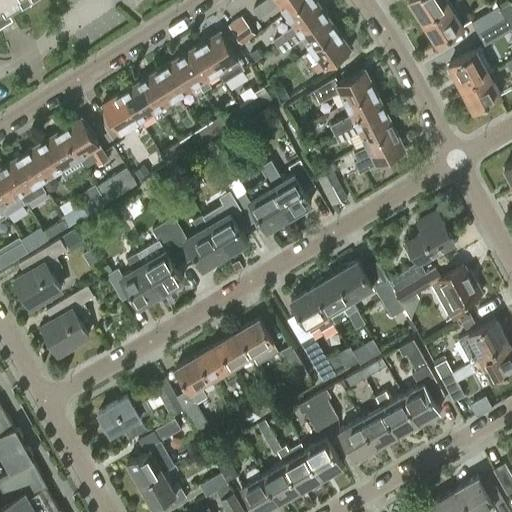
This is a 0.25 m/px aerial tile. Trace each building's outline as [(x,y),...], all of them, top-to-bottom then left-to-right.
[(0,0),(0,19),(8,14),(7,12),(22,2),(24,4),(30,0),(0,0)] [(287,12),(304,0),(262,0),(253,6),(260,15),(279,1),(287,12)] [(317,0),(304,0),(287,12),(295,23),(273,39),(277,45),(325,12),(317,0)] [(410,0),(423,20),(449,4),(446,0),(410,0)] [(511,4),(509,0),(504,0),(497,5),(504,17),(511,28),(511,4)] [(449,4),(423,20),(437,41),(462,25),(449,4)] [(470,21),(478,33),(504,17),(497,5),(493,8),(470,21)] [(325,12),(277,45),(282,52),(304,36),(313,48),(338,30),(325,12)] [(242,14),(228,24),(242,43),(256,33),(242,14)] [(478,33),(485,45),(511,28),(504,17),(478,33)] [(221,30),(201,42),(218,70),(224,80),(245,67),(237,56),(221,30)] [(338,30),(313,48),(319,57),(312,63),(313,64),(305,70),(314,83),(321,78),(316,72),(351,48),(338,30)] [(201,42),(181,54),(203,90),(212,85),(207,77),(218,70),(201,42)] [(462,86),(488,71),(475,48),(449,63),(462,86)] [(203,90),(181,54),(161,67),(178,94),(191,87),(196,95),(203,90)] [(178,94),(161,67),(141,78),(164,115),(172,110),(166,102),(178,94)] [(347,102),(375,88),(365,68),(339,81),(335,75),(313,88),(320,101),(341,90),(347,102)] [(500,94),(488,71),(462,86),(474,108),(500,94)] [(164,115),(141,78),(122,91),(139,118),(152,111),(157,119),(164,115)] [(256,95),(240,105),(246,115),(272,98),(264,84),(254,91),(256,95)] [(375,88),(347,102),(352,112),(330,123),(335,133),(385,108),(375,88)] [(139,118),(122,91),(102,103),(119,131),(139,118)] [(240,105),(220,117),(226,128),(246,116),(245,115),(246,115),(240,105)] [(395,129),(385,108),(335,133),(339,141),(361,129),(367,143),(395,129)] [(62,127),(84,164),(95,157),(99,164),(114,155),(111,150),(106,153),(105,151),(110,148),(105,139),(100,142),(99,141),(98,141),(81,115),(62,127)] [(220,117),(219,115),(198,127),(206,140),(226,128),(220,117)] [(84,164),(62,127),(42,140),(59,168),(60,167),(65,175),(84,164)] [(206,140),(198,127),(179,139),(187,152),(206,140)] [(395,129),(367,143),(353,151),(357,158),(354,160),(360,171),(377,162),(405,148),(395,129)] [(187,152),(179,139),(159,151),(162,156),(162,155),(167,164),(187,152)] [(59,168),(42,140),(23,152),(40,180),(59,168)] [(40,180),(23,152),(2,165),(19,193),(26,203),(46,189),(40,180)] [(162,155),(162,156),(131,174),(137,183),(167,164),(162,155)] [(271,157),(259,165),(267,176),(272,186),(290,215),(312,202),(306,190),(315,185),(300,159),(289,166),(294,173),(284,179),(271,157)] [(332,159),(313,169),(332,205),(348,196),(333,169),(336,167),(332,159)] [(2,165),(0,165),(0,204),(19,193),(2,165)] [(137,183),(131,174),(111,187),(107,181),(97,186),(102,193),(107,201),(137,183)] [(247,191),(235,197),(251,223),(261,217),(268,228),(290,215),(272,186),(267,176),(245,189),(247,191)] [(102,193),(97,186),(96,183),(84,191),(88,198),(81,203),(87,214),(107,201),(102,193)] [(209,224),(208,224),(226,253),(248,240),(241,229),(251,223),(235,197),(225,204),(229,212),(209,224)] [(68,226),(87,214),(81,203),(61,215),(63,217),(68,226)] [(419,260),(420,260),(455,242),(438,210),(417,221),(422,232),(408,239),(419,260)] [(174,214),(162,221),(186,261),(197,255),(204,267),(226,253),(208,224),(209,224),(201,213),(192,219),(199,230),(187,237),(174,214)] [(68,226),(63,217),(43,229),(44,230),(43,231),(47,238),(68,226)] [(158,238),(137,250),(161,291),(183,278),(177,267),(186,261),(162,221),(152,227),(158,238)] [(47,238),(43,231),(44,230),(43,229),(41,225),(22,237),(22,239),(25,242),(29,249),(29,250),(47,238)] [(25,272),(14,279),(30,305),(60,288),(51,272),(62,266),(55,256),(66,249),(59,238),(19,261),(25,272)] [(29,249),(25,242),(22,239),(0,252),(0,253),(6,263),(29,249)] [(118,267),(108,273),(122,299),(133,292),(140,304),(161,291),(137,250),(126,257),(134,269),(123,275),(118,267)] [(356,258),(334,271),(350,298),(351,297),(364,290),(367,293),(374,289),(362,268),(356,258)] [(409,267),(389,279),(395,290),(424,273),(426,271),(420,260),(419,260),(409,266),(409,267)] [(464,264),(432,281),(450,315),(463,308),(460,303),(482,291),(475,277),(472,279),(464,264)] [(350,298),(334,271),(313,284),(335,321),(348,313),(356,327),(366,322),(351,297),(350,298)] [(424,273),(395,290),(403,304),(404,307),(405,307),(407,311),(414,293),(430,283),(424,273)] [(404,307),(403,304),(395,290),(389,280),(377,287),(392,314),(404,307)] [(291,297),(301,314),(312,330),(320,326),(322,329),(335,321),(313,284),(291,297)] [(52,318),(42,324),(58,352),(88,335),(78,318),(89,312),(83,301),(93,295),(87,285),(47,309),(52,318)] [(237,329),(252,354),(253,353),(258,362),(279,349),(271,336),(270,336),(259,317),(237,329)] [(481,355),(508,340),(496,317),(469,332),(458,337),(470,360),(481,354),(481,355)] [(237,329),(217,342),(236,375),(239,374),(233,365),(252,354),(237,329)] [(314,334),(301,341),(323,379),(336,372),(314,334)] [(401,393),(417,421),(440,409),(434,399),(445,393),(413,337),(398,346),(403,354),(406,352),(415,368),(412,370),(419,383),(401,393)] [(364,344),(371,356),(380,352),(382,350),(377,341),(375,338),(364,344)] [(511,367),(511,346),(508,340),(481,355),(493,377),(511,367)] [(217,342),(196,354),(210,378),(221,372),(227,380),(236,375),(217,342)] [(291,343),(280,349),(297,378),(308,372),(291,343)] [(441,378),(454,371),(446,357),(445,358),(443,353),(433,359),(435,363),(434,364),(441,378)] [(210,378),(196,354),(175,366),(188,387),(177,394),(176,394),(184,408),(205,441),(214,435),(211,430),(214,428),(197,402),(208,395),(201,383),(210,378)] [(382,355),(360,368),(364,376),(387,363),(382,355)] [(364,376),(360,368),(346,375),(351,383),(364,376)] [(466,393),(454,371),(441,378),(453,400),(466,393)] [(176,394),(177,394),(166,375),(152,383),(158,392),(164,402),(172,415),(184,408),(176,394)] [(311,396),(327,423),(339,416),(328,397),(331,395),(326,387),(311,396)] [(129,393),(98,411),(111,432),(122,426),(129,436),(147,426),(140,415),(152,409),(145,398),(140,389),(129,395),(129,393)] [(417,421),(401,393),(391,399),(385,389),(375,395),(380,404),(381,404),(397,433),(417,421)] [(265,396),(253,403),(260,415),(272,408),(265,396)] [(327,423),(311,396),(297,404),(302,412),(306,410),(316,429),(327,423)] [(260,415),(253,403),(244,409),(251,420),(260,415)] [(380,404),(359,416),(376,445),(397,433),(381,404),(380,404)] [(0,511),(58,511),(57,510),(59,508),(45,484),(43,485),(39,478),(43,476),(33,457),(32,455),(33,452),(29,445),(26,445),(21,437),(23,434),(19,428),(16,428),(14,425),(4,407),(0,409),(0,511)] [(175,416),(155,427),(161,439),(181,427),(175,416)] [(376,445),(359,416),(339,428),(355,457),(376,445)] [(265,417),(257,422),(265,436),(273,432),(265,417)] [(273,432),(265,436),(274,451),(277,450),(283,460),(300,489),(321,477),(304,448),(305,448),(301,440),(288,447),(286,443),(281,446),(273,432)] [(305,448),(304,448),(321,477),(341,465),(325,436),(305,448)] [(149,448),(128,461),(142,484),(165,470),(164,469),(175,463),(161,439),(148,446),(149,448)] [(221,444),(210,451),(221,470),(220,470),(227,483),(228,483),(227,480),(238,474),(221,444)] [(283,460),(263,472),(279,500),(300,489),(283,460)] [(511,473),(505,461),(493,467),(507,492),(511,489),(511,473)] [(250,479),(241,484),(257,511),(258,511),(279,500),(263,472),(262,472),(259,466),(255,465),(247,469),(246,473),(250,479)] [(165,470),(142,484),(155,506),(172,495),(176,502),(187,495),(178,479),(172,483),(165,470)] [(227,483),(220,470),(199,482),(207,495),(215,490),(215,491),(227,483)] [(479,475),(458,487),(472,511),(478,511),(495,503),(483,482),(479,475)] [(511,511),(511,510),(510,507),(492,477),(490,478),(483,482),(495,503),(493,504),(497,511),(511,511)] [(227,483),(215,491),(227,511),(242,511),(245,510),(228,483),(227,483)] [(472,511),(458,487),(436,499),(443,511),(472,511)] [(443,511),(436,499),(416,511),(443,511)]
